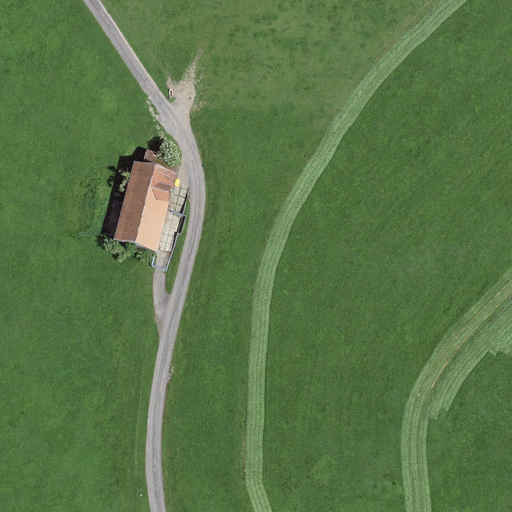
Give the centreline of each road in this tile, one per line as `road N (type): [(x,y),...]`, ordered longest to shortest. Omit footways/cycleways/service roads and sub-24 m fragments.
road 1 (unclassified): [(158,511),(160,389),(190,262),(196,172),(187,145),(90,0)]
road 2 (track): [(416,511),(418,411),(442,366),(511,289)]
